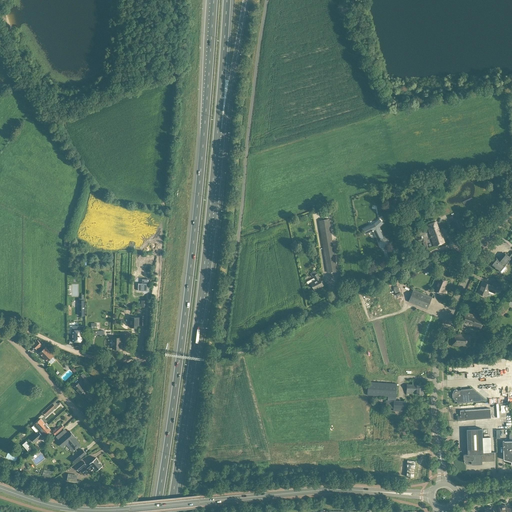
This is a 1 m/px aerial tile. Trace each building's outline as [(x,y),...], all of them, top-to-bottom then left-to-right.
[(450,218),(456,235),(467,232),(461,214),(450,218)] [(319,220),(327,272),(337,270),(328,218),(319,220)] [(374,224),(363,229),(365,234),(372,230),(373,231),(378,241),(384,239),(378,227),(381,225),(383,223),(379,219),(377,221),(374,224)] [(431,237),(434,246),(444,242),(440,230),(439,230),(436,220),(427,223),(431,236),(430,237),(430,238),(431,237)] [(496,258),(491,264),(500,272),(509,260),(511,258),(510,258),(505,254),(499,261),(496,258)] [(424,273),(430,270),(428,265),(422,268),(424,273)] [(319,277),(316,273),(315,271),(310,273),(312,276),(313,276),(315,279),(307,283),(310,288),(312,287),(313,287),(314,290),(323,285),(319,277)] [(439,278),(434,291),(442,294),(444,294),(446,290),(444,289),(445,286),(444,286),(446,281),(439,278)] [(138,283),(138,291),(147,291),(147,288),(149,288),(149,279),(149,280),(147,280),(147,279),(144,279),(143,279),(142,283),(138,283)] [(492,285),(483,282),(478,293),(486,297),(489,290),(495,293),(498,287),(500,288),(502,284),(494,281),(492,285)] [(427,309),(432,297),(413,289),(408,302),(427,309)] [(476,316),(464,312),(461,322),(480,328),(483,320),(475,317),(476,316)] [(130,317),(130,327),(136,327),(136,325),(139,325),(139,324),(140,324),(140,325),(145,325),(145,316),(140,316),(140,318),(139,318),(139,317),(130,317)] [(72,330),(72,341),(83,341),(83,326),(79,326),(78,330),(72,330)] [(120,338),(113,337),(112,349),(120,349),(121,342),(123,342),(127,342),(127,334),(123,334),(123,336),(120,336),(120,338)] [(452,334),(451,346),(470,347),(471,335),(452,334)] [(38,340),(33,345),(37,349),(42,345),(38,340)] [(45,347),(39,353),(48,361),(51,364),(55,360),(52,357),(56,354),(53,351),(51,353),(45,347)] [(366,350),(367,358),(369,358),(370,366),(376,366),(373,349),(366,350)] [(79,377),(83,382),(88,378),(83,372),(79,377)] [(397,394),(398,379),(369,378),(368,390),(389,391),(389,394),(397,394)] [(81,381),(74,386),(81,394),(81,393),(84,397),(88,392),(86,389),(87,388),(81,381)] [(416,382),(412,382),(412,385),(407,384),(406,393),(423,394),(424,385),(416,385),(416,382)] [(453,393),(452,393),(453,398),(454,398),(454,399),(456,401),(457,401),(456,404),(487,401),(472,388),(462,389),(461,389),(460,390),(457,390),(456,390),(455,390),(453,392),(453,393)] [(395,406),(407,406),(407,397),(395,396),(395,406)] [(46,415),(55,406),(53,404),(44,412),(46,415)] [(458,420),(458,421),(491,419),(490,408),(460,411),(460,416),(459,416),(458,417),(458,420)] [(35,424),(33,425),(38,430),(38,431),(38,432),(39,433),(47,426),(41,419),(35,424)] [(53,431),(52,432),(55,435),(56,434),(64,427),(62,424),(53,431)] [(45,434),(51,430),(47,426),(39,433),(38,432),(31,438),(35,442),(42,436),(42,435),(44,433),(45,434)] [(476,464),(474,429),(467,429),(468,454),(463,454),(463,459),(464,460),(464,461),(464,462),(464,463),(465,463),(466,463),(467,463),(469,465),(476,464)] [(482,429),(474,429),(476,464),(481,464),(482,464),(482,463),(482,461),(493,461),(494,461),(494,460),(495,460),(494,452),(483,453),(482,429)] [(80,445),(74,437),(75,436),(70,431),(58,441),(62,447),(68,442),(75,450),(80,445)] [(359,435),(359,444),(382,445),(382,436),(359,435)] [(419,436),(383,437),(383,446),(419,446),(419,436)] [(510,441),(502,441),(503,460),(511,462),(511,463),(511,464),(511,465),(511,439),(510,439),(510,441)] [(51,445),(48,448),(55,456),(58,453),(51,445)] [(86,453),(83,450),(75,456),(71,459),(74,463),(78,460),(86,453)] [(394,451),(382,450),(381,465),(397,466),(398,454),(394,453),(394,451)] [(408,455),(407,468),(411,468),(411,470),(416,471),(417,456),(408,455)] [(81,470),(84,473),(85,474),(88,472),(87,471),(93,466),(96,471),(102,465),(96,458),(81,470)] [(79,471),(86,464),(84,461),(76,468),(79,471)] [(76,483),(77,476),(68,475),(67,481),(76,483)]
